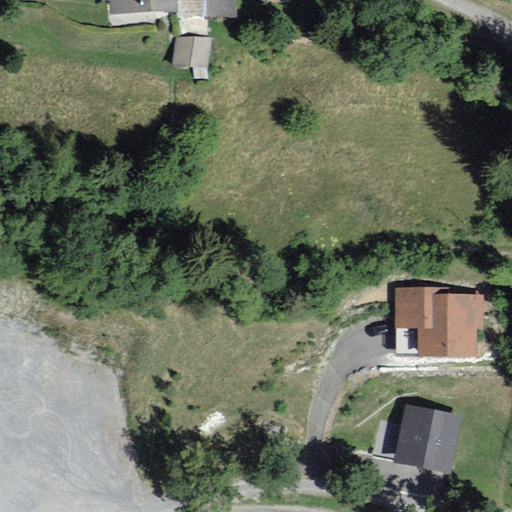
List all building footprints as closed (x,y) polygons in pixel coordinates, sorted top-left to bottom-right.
[(178,18),(177,0),(105,0),(106,3),(116,3),(116,20),(178,18)] [(235,0),(183,0),(185,22),(236,20),(235,0)] [(211,43),(178,42),(176,71),(209,73),(211,43)] [(441,292),(397,294),(399,334),(426,332),(428,363),(484,360),(483,334),(486,334),(485,299),(442,301),(441,292)] [(456,418),(408,411),(400,469),(448,476),(456,418)]
